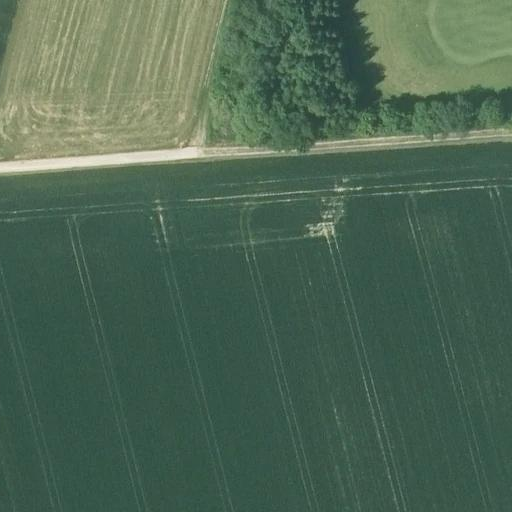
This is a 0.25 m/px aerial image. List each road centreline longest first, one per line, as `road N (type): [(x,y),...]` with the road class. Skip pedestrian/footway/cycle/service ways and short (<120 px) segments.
road 1 (track): [(189,153),(511,130)]
road 2 (track): [(0,167),(189,153)]
road 3 (track): [(189,153),(232,0)]
